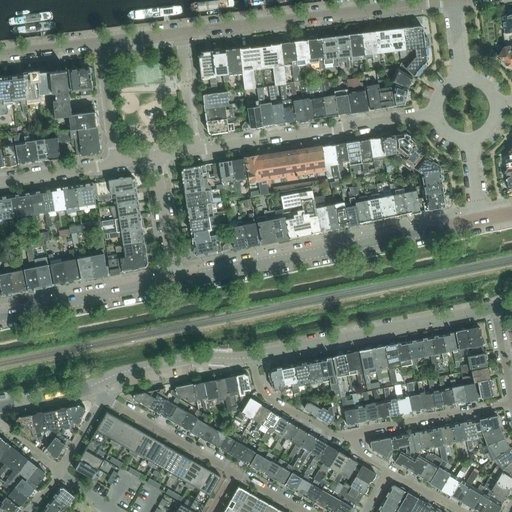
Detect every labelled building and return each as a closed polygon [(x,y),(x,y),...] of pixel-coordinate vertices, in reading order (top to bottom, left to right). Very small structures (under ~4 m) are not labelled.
[(226,1),(196,5),(197,15),(227,11),(226,1)] [(184,6),(154,10),(155,20),(185,16),(184,6)] [(108,15),(78,19),(79,29),(109,25),(108,15)] [(66,21),(36,24),(37,34),(67,31),(66,21)] [(406,57),(403,60),(408,64),(414,57),(416,57),(415,47),(425,46),(428,45),(429,44),(428,38),(427,37),(424,37),(423,28),(419,25),(419,26),(412,26),(412,27),(409,27),(402,28),(406,57)] [(406,57),(402,28),(398,29),(398,28),(397,28),(396,28),(395,27),(394,27),(392,27),(390,29),(389,29),(389,35),(391,51),(399,50),(400,58),(406,57)] [(375,31),(378,53),(391,51),(389,35),(389,30),(385,30),(383,30),(381,28),(378,29),(377,30),(377,31),(375,31)] [(362,33),(364,54),(365,54),(372,53),(373,61),(379,61),(378,53),(375,31),(371,32),(371,31),(370,32),(370,31),(368,30),(365,30),(363,32),(362,33)] [(352,60),(360,60),(365,59),(365,54),(364,54),(362,33),(358,34),(358,33),(356,33),(354,32),(351,32),(350,34),(348,34),(348,35),(352,60)] [(346,61),(346,65),(347,69),(348,70),(353,69),(352,64),(352,60),(348,35),(344,35),(343,35),(341,33),(338,33),(336,36),(335,36),(338,62),(346,61)] [(333,66),(338,66),(339,66),(338,62),(335,36),(331,37),(331,36),(329,37),(329,36),(327,35),(324,35),(323,37),(321,38),(324,64),(332,63),(333,66)] [(325,68),(324,64),(321,38),(321,37),(320,38),(317,39),(317,38),(315,38),(313,36),(310,37),(309,39),(307,39),(311,64),(318,63),(319,69),(325,68)] [(297,65),(305,64),(306,68),(311,67),(311,64),(307,39),(307,40),(304,40),(302,40),(300,38),(297,38),(296,41),(294,41),(297,65)] [(299,81),(297,65),(294,41),(290,42),(290,41),(288,42),(287,39),(283,40),(282,42),(281,43),(284,66),(292,65),(293,82),(294,82),(299,81)] [(286,83),(284,66),(281,43),(281,42),(279,43),(271,44),(270,44),(260,46),(265,85),(279,84),(284,83),(286,83)] [(511,45),(505,45),(505,46),(499,56),(507,63),(507,66),(506,66),(509,68),(511,67),(511,45)] [(256,87),(263,86),(265,85),(260,46),(250,47),(250,46),(248,46),(248,47),(240,48),(240,47),(239,47),(239,48),(243,79),(244,89),(256,87)] [(405,68),(413,75),(414,74),(416,72),(416,71),(417,70),(421,65),(423,64),(425,62),(426,61),(427,61),(426,55),(425,48),(425,46),(415,47),(416,57),(414,57),(408,64),(403,60),(400,63),(401,63),(398,69),(403,71),(405,68)] [(225,49),(221,50),(220,50),(220,49),(218,48),(214,48),(213,50),(213,51),(212,51),(215,74),(222,73),(223,81),(229,80),(228,74),(225,49)] [(237,79),(243,79),(239,48),(235,49),(235,48),(225,49),(228,74),(237,73),(237,79)] [(216,83),(215,74),(212,51),(201,52),(200,52),(198,55),(201,77),(209,76),(211,87),(203,88),(203,94),(217,92),(216,83)] [(164,61),(125,67),(128,85),(166,79),(164,61)] [(82,67),(78,68),(81,89),(81,92),(81,96),(93,94),(92,88),(92,86),(91,85),(90,73),(91,72),(91,68),(89,67),(89,66),(88,67),(86,65),(83,65),(83,66),(82,67)] [(69,74),(71,90),(81,89),(78,68),(77,68),(76,66),(72,67),(71,69),(68,69),(69,74)] [(412,82),(411,80),(412,77),(403,71),(398,69),(396,68),(393,76),(391,81),(407,87),(408,85),(410,85),(412,82)] [(71,92),(71,90),(69,74),(68,69),(66,70),(66,69),(49,71),(52,92),(55,92),(55,93),(56,98),(53,99),(55,116),(66,115),(74,114),(73,108),(71,92)] [(41,72),(36,73),(39,92),(39,93),(40,93),(41,103),(41,104),(53,103),(52,94),(55,93),(55,92),(52,92),(49,71),(41,72)] [(39,92),(36,73),(31,73),(29,72),(25,72),(24,74),(23,74),(25,92),(26,99),(27,99),(27,105),(41,103),(40,93),(39,93),(39,92)] [(9,76),(12,92),(13,100),(21,100),(21,105),(22,105),(23,113),(28,113),(27,105),(27,99),(26,99),(25,92),(23,74),(9,76)] [(13,100),(12,92),(9,76),(1,77),(0,76),(0,114),(7,113),(6,105),(14,104),(13,100)] [(365,92),(367,104),(368,109),(370,108),(370,109),(374,108),(375,108),(376,109),(379,108),(380,107),(382,107),(378,84),(371,85),(369,77),(363,78),(363,82),(364,86),(364,89),(365,92)] [(338,114),(335,95),(328,96),(327,89),(329,89),(327,79),(320,80),(321,85),(323,97),(325,111),(326,116),(330,115),(337,114),(338,114)] [(383,87),(382,80),(377,80),(378,84),(382,107),(385,106),(386,106),(388,107),(391,106),(392,105),(393,105),(391,92),(391,90),(391,86),(383,87)] [(293,98),(293,100),(296,120),(305,119),(302,99),(297,100),(296,92),(294,82),(293,82),(290,82),(292,92),(293,98)] [(293,100),(293,98),(286,99),(285,92),(284,86),(284,83),(279,84),(280,92),(282,100),(285,122),(296,120),(293,100)] [(360,83),(347,85),(348,91),(350,91),(361,89),(360,83)] [(407,89),(395,84),(393,90),(391,90),(391,92),(393,105),(394,105),(403,103),(404,104),(404,102),(406,97),(405,97),(407,96),(408,92),(407,90),(407,89)] [(322,116),(326,116),(325,111),(323,97),(321,85),(316,85),(318,98),(311,99),(314,117),(314,118),(315,117),(322,116)] [(256,87),(258,100),(264,99),(263,86),(256,87)] [(311,99),(309,87),(307,87),(308,90),(306,90),(306,92),(307,98),(302,99),(305,119),(314,117),(311,99)] [(367,104),(365,92),(364,89),(361,89),(350,91),(348,91),(347,91),(350,112),(368,109),(367,104)] [(335,95),(338,114),(342,113),(350,112),(347,91),(347,90),(334,92),(335,95)] [(227,91),(217,92),(203,94),(204,103),(205,107),(229,104),(227,92),(227,91)] [(270,96),(271,102),(274,123),(285,122),(282,100),(276,101),(275,95),(270,96)] [(250,127),(262,125),(259,104),(259,101),(251,102),(250,100),(246,101),(250,127)] [(262,125),(274,123),(271,102),(259,104),(262,125)] [(229,104),(205,107),(205,112),(205,113),(204,114),(205,119),(206,119),(206,120),(231,117),(230,109),(233,109),(232,104),(229,104)] [(96,126),(95,116),(95,111),(90,112),(82,113),(74,114),(66,115),(68,130),(73,129),(96,126)] [(232,130),(231,125),(231,123),(237,123),(236,117),(231,117),(206,120),(207,125),(208,131),(207,131),(211,134),(211,133),(228,131),(232,130)] [(73,129),(75,146),(76,149),(76,154),(80,154),(81,154),(97,152),(100,148),(99,148),(99,143),(98,143),(96,126),(73,129)] [(57,131),(57,137),(58,143),(71,142),(71,146),(75,146),(73,129),(68,130),(57,131)] [(52,158),(60,157),(59,152),(58,143),(57,137),(55,137),(54,132),(45,133),(45,138),(48,154),(49,159),(53,159),(52,158)] [(397,154),(402,158),(414,145),(416,143),(415,143),(415,140),(412,138),(410,138),(409,138),(410,137),(409,135),(410,135),(406,133),(404,133),(404,134),(394,135),(396,142),(396,149),(399,151),(397,154)] [(28,162),(25,142),(20,142),(19,135),(14,136),(18,164),(28,162)] [(382,137),(385,157),(395,155),(396,149),(396,142),(394,135),(390,135),(390,136),(382,137)] [(38,161),(35,141),(29,141),(28,136),(24,136),(25,142),(28,162),(38,161)] [(380,160),(385,159),(382,137),(381,137),(380,137),(379,136),(376,136),(375,138),(373,138),(370,138),(373,160),(375,167),(379,167),(378,159),(379,159),(380,160)] [(49,159),(48,154),(45,138),(35,140),(35,141),(38,161),(49,159)] [(358,140),(358,141),(362,163),(364,176),(369,175),(367,161),(373,160),(370,138),(370,139),(369,139),(368,139),(367,138),(364,138),(363,140),(362,140),(361,140),(359,141),(359,140),(358,140)] [(346,142),(346,143),(349,162),(349,165),(362,163),(358,141),(349,142),(346,142)] [(337,144),(334,144),(338,172),(339,178),(344,177),(342,163),(349,162),(346,143),(337,144)] [(6,166),(16,164),(13,144),(3,146),(6,166)] [(330,145),(322,146),(325,166),(332,164),(334,179),(339,178),(338,172),(334,144),(330,145)] [(404,165),(410,170),(413,166),(420,158),(423,154),(423,153),(423,150),(420,148),(417,148),(417,147),(414,145),(402,158),(400,164),(403,165),(404,165)] [(259,156),(260,161),(262,178),(266,178),(270,177),(286,174),(287,180),(296,179),(295,173),(326,168),(325,166),(322,146),(321,147),(313,148),(312,148),(304,149),(303,149),(295,151),(294,151),(286,152),(285,152),(278,153),(277,153),(276,154),(268,155),(267,155),(262,156),(259,156)] [(420,158),(413,166),(415,168),(422,159),(426,156),(423,154),(420,158)] [(259,156),(245,158),(248,180),(258,179),(258,182),(260,195),(268,194),(268,193),(266,180),(266,178),(262,178),(260,161),(259,156)] [(421,173),(440,170),(440,165),(439,165),(432,160),(433,157),(430,156),(427,156),(426,156),(422,159),(415,168),(421,173)] [(247,182),(246,178),(243,159),(231,161),(235,190),(240,189),(239,183),(247,182)] [(220,176),(222,184),(222,188),(229,187),(229,191),(235,190),(231,161),(218,163),(220,176)] [(218,163),(212,164),(213,169),(214,177),(220,176),(218,163)] [(206,173),(205,165),(201,165),(199,166),(199,165),(193,166),(184,168),(181,171),(182,177),(183,181),(207,178),(209,177),(208,172),(206,173)] [(422,178),(419,179),(420,185),(420,186),(423,185),(441,182),(441,181),(443,179),(443,175),(441,174),(440,170),(421,173),(422,178)] [(108,181),(92,183),(94,196),(96,196),(136,189),(134,179),(131,176),(124,177),(117,178),(108,180),(108,181)] [(184,190),(185,194),(209,190),(211,190),(210,185),(208,186),(207,178),(183,181),(183,182),(184,190)] [(327,179),(273,187),(274,192),(280,191),(311,186),(328,184),(327,179)] [(94,196),(92,183),(92,182),(84,184),(75,185),(79,206),(96,203),(94,196)] [(441,182),(423,185),(426,198),(443,194),(443,193),(445,191),(445,188),(444,188),(442,186),(441,182)] [(396,215),(390,190),(383,191),(381,183),(376,184),(378,193),(383,217),(387,216),(388,216),(390,217),(393,217),(395,215),(396,215)] [(420,211),(418,203),(417,199),(416,192),(415,190),(408,192),(406,184),(402,185),(403,188),(404,193),(408,212),(411,211),(411,213),(420,211)] [(66,208),(67,212),(71,212),(79,210),(79,206),(75,185),(67,186),(62,187),(66,208)] [(312,190),(311,186),(280,191),(280,196),(283,208),(299,205),(302,204),(303,209),(300,209),(305,234),(312,233),(320,231),(313,197),(312,190)] [(66,208),(62,187),(55,188),(52,189),(55,210),(66,208)] [(390,188),(390,190),(396,215),(399,214),(400,214),(402,215),(405,214),(407,212),(408,212),(404,193),(403,188),(395,190),(395,187),(390,188)] [(47,226),(51,226),(52,226),(50,211),(55,210),(52,189),(51,189),(44,190),(41,190),(45,212),(47,226)] [(136,189),(96,196),(97,200),(116,198),(117,205),(138,202),(137,193),(136,193),(136,189)] [(45,212),(41,190),(34,192),(34,191),(31,192),(34,213),(36,220),(40,220),(39,213),(45,212)] [(186,202),(187,206),(215,202),(221,201),(220,197),(212,198),(210,198),(209,190),(185,194),(186,202)] [(354,195),(353,191),(350,191),(347,192),(350,203),(344,204),(349,225),(357,224),(356,222),(359,222),(354,195)] [(34,213),(31,192),(24,193),(21,193),(24,215),(25,222),(29,221),(28,214),(34,213)] [(370,192),(366,192),(366,193),(366,195),(371,219),(371,220),(375,219),(376,219),(378,220),(381,219),(382,217),(383,217),(378,193),(371,194),(370,192)] [(10,195),(14,217),(24,215),(21,193),(20,193),(20,194),(13,195),(10,195)] [(371,219),(366,195),(359,197),(358,194),(354,195),(359,222),(363,221),(364,221),(366,222),(369,221),(370,220),(371,219)] [(417,199),(418,203),(423,203),(424,205),(425,210),(428,209),(428,210),(445,206),(445,205),(446,203),(447,203),(446,200),(444,198),(443,194),(426,198),(422,198),(417,199)] [(14,217),(10,195),(7,196),(0,197),(0,196),(0,197),(3,218),(9,217),(11,232),(16,231),(15,224),(14,219),(14,217)] [(320,231),(330,229),(325,205),(323,195),(313,197),(320,231)] [(245,208),(252,207),(250,199),(244,200),(245,208)] [(140,215),(138,202),(117,205),(109,206),(110,211),(114,219),(140,215)] [(213,215),(217,215),(217,214),(215,202),(187,206),(187,207),(188,215),(189,219),(213,215)] [(349,225),(344,204),(344,202),(334,204),(339,227),(349,225)] [(334,204),(325,205),(330,229),(339,227),(334,204)] [(284,212),(289,238),(298,236),(305,234),(300,209),(297,210),(297,214),(293,214),(293,211),(284,212)] [(279,240),(289,238),(284,212),(275,214),(275,210),(269,211),(275,240),(279,239),(279,240)] [(265,216),(256,217),(261,243),(271,241),(275,240),(269,211),(264,212),(265,216)] [(259,243),(253,213),(248,214),(250,223),(242,225),(246,246),(247,246),(255,244),(259,243)] [(110,220),(102,221),(102,226),(110,224),(116,223),(117,232),(118,232),(142,227),(141,219),(140,219),(140,215),(119,218),(115,219),(110,220)] [(213,215),(189,219),(190,227),(191,232),(208,229),(214,228),(215,228),(219,227),(217,215),(213,215)] [(100,221),(80,223),(81,231),(101,228),(100,221)] [(230,227),(232,236),(233,244),(234,249),(242,247),(246,246),(242,225),(242,221),(241,221),(237,222),(236,221),(229,222),(230,227)] [(117,232),(104,234),(104,239),(105,239),(119,237),(121,236),(122,244),(144,240),(142,227),(118,232),(117,232)] [(208,229),(191,232),(193,244),(218,239),(217,234),(210,236),(208,229)] [(103,238),(98,239),(99,247),(101,247),(101,249),(96,250),(89,251),(94,277),(102,275),(107,274),(108,274),(107,266),(105,266),(103,249),(105,249),(103,238)] [(217,252),(221,251),(220,246),(218,239),(193,244),(194,253),(194,254),(198,256),(216,252),(217,252)] [(123,251),(124,257),(146,253),(145,244),(144,244),(144,240),(122,244),(123,245),(115,246),(116,252),(123,251)] [(27,288),(28,290),(37,288),(40,288),(35,264),(34,260),(30,241),(25,242),(29,265),(24,266),(24,269),(27,288)] [(73,249),(68,250),(70,256),(69,256),(70,260),(63,261),(67,282),(75,281),(75,280),(79,279),(79,277),(78,275),(75,259),(73,249)] [(94,277),(89,251),(88,252),(89,256),(77,258),(81,279),(85,278),(85,279),(94,277)] [(5,270),(0,270),(0,285),(1,290),(1,293),(2,295),(11,293),(14,293),(8,260),(6,253),(2,254),(3,261),(5,270)] [(67,282),(63,261),(62,258),(54,260),(53,253),(48,254),(53,280),(54,285),(58,284),(67,282)] [(117,258),(108,259),(110,273),(116,272),(122,271),(132,269),(138,268),(145,266),(145,267),(147,263),(146,253),(124,257),(117,258)] [(46,257),(34,260),(35,264),(40,288),(48,286),(52,285),(52,283),(51,280),(46,257)] [(16,292),(26,291),(26,290),(22,269),(15,271),(12,259),(8,260),(14,293),(16,292)] [(470,346),(478,345),(482,344),(482,343),(484,342),(483,339),(481,338),(479,327),(478,327),(476,325),(473,326),(472,328),(467,329),(470,346)] [(459,349),(464,348),(470,346),(467,329),(466,329),(464,328),(461,328),(460,331),(455,331),(456,336),(459,349)] [(450,333),(442,334),(446,351),(452,350),(456,366),(460,365),(453,331),(449,332),(450,333)] [(446,351),(442,334),(431,336),(435,354),(441,352),(443,361),(445,370),(449,369),(448,360),(446,351)] [(420,339),(423,356),(430,354),(433,369),(438,368),(435,354),(431,336),(420,339)] [(417,368),(415,357),(423,356),(420,339),(407,341),(410,358),(412,364),(413,369),(417,368)] [(396,343),(401,366),(403,376),(407,375),(405,365),(412,364),(410,358),(407,341),(400,343),(400,342),(396,343)] [(397,383),(394,368),(401,366),(396,343),(395,344),(393,343),(390,343),(389,345),(388,345),(383,346),(384,346),(388,369),(389,369),(392,384),(397,383)] [(382,379),(380,370),(388,369),(384,346),(382,346),(381,345),(378,346),(377,347),(376,347),(371,348),(376,371),(378,380),(382,379)] [(371,389),(368,373),(376,371),(371,348),(370,349),(368,347),(366,348),(365,350),(364,350),(363,350),(359,351),(367,389),(371,389)] [(357,351),(352,352),(353,352),(352,352),(350,351),(347,351),(346,353),(345,354),(349,375),(356,373),(358,383),(364,382),(363,378),(357,351)] [(349,375),(345,354),(343,354),(342,353),(339,353),(338,355),(336,355),(336,356),(332,357),(334,362),(336,377),(341,376),(349,375)] [(461,372),(466,371),(470,370),(470,368),(487,365),(486,360),(487,358),(486,355),(484,354),(484,353),(467,356),(469,364),(460,365),(461,372)] [(318,359),(322,382),(329,380),(331,391),(334,390),(336,400),(341,399),(341,396),(338,384),(337,377),(336,377),(335,377),(330,356),(326,357),(326,358),(325,358),(323,357),(320,357),(319,359),(318,359)] [(305,361),(310,384),(322,382),(318,359),(313,360),(312,360),(311,359),(308,360),(307,361),(306,362),(306,361),(305,361)] [(298,387),(310,384),(305,361),(301,362),(301,363),(300,363),(298,362),(296,362),(295,364),(293,364),(298,387)] [(281,366),(285,389),(293,388),(293,390),(294,390),(294,393),(299,393),(298,387),(293,364),(289,365),(288,365),(286,364),(283,365),(282,366),(281,367),(281,366)] [(285,389),(281,366),(276,367),(276,368),(270,369),(270,368),(268,368),(267,370),(267,372),(268,372),(269,374),(268,374),(269,376),(270,381),(269,382),(270,385),(271,386),(272,386),(273,390),(275,391),(283,390),(283,391),(281,392),(282,394),(284,396),(284,395),(287,395),(285,389)] [(478,381),(485,379),(489,378),(488,374),(490,372),(490,369),(487,368),(487,367),(482,368),(471,370),(474,382),(478,381)] [(236,376),(239,393),(239,395),(241,401),(242,408),(245,403),(244,396),(243,396),(242,394),(244,394),(244,395),(248,394),(249,392),(248,389),(249,389),(249,387),(250,386),(250,384),(248,384),(247,380),(248,380),(247,377),(247,378),(247,376),(248,374),(245,372),(244,374),(236,376)] [(239,393),(236,376),(235,376),(233,374),(230,375),(230,377),(225,378),(231,407),(236,406),(234,394),(239,393)] [(467,401),(463,385),(456,386),(453,374),(449,375),(452,387),(455,403),(460,402),(461,403),(464,402),(466,401),(467,401)] [(445,389),(442,376),(438,377),(440,389),(444,405),(455,403),(452,387),(445,389)] [(463,385),(467,401),(468,400),(470,401),(472,401),(473,399),(477,398),(474,382),(471,383),(471,380),(465,376),(462,377),(463,385)] [(227,409),(232,408),(231,407),(225,378),(221,379),(219,377),(217,378),(216,380),(215,380),(219,400),(225,399),(227,409)] [(433,407),(444,405),(440,389),(435,391),(432,378),(428,379),(430,391),(433,407)] [(490,378),(489,378),(485,379),(478,381),(480,393),(481,398),(493,395),(491,387),(491,385),(493,383),(492,381),(490,380),(490,378)] [(204,382),(209,406),(213,405),(212,398),(218,397),(218,401),(219,400),(215,380),(213,380),(212,379),(209,379),(208,381),(204,382)] [(433,407),(430,391),(424,393),(422,380),(417,381),(419,394),(423,409),(433,407)] [(209,406),(204,382),(200,383),(198,381),(195,382),(194,384),(193,384),(196,400),(197,401),(202,400),(204,410),(209,409),(209,406)] [(409,396),(412,411),(423,409),(419,394),(413,395),(411,382),(407,383),(409,396)] [(175,389),(175,392),(176,392),(177,396),(180,395),(181,398),(187,396),(188,401),(196,400),(193,384),(193,383),(191,384),(190,383),(187,383),(186,385),(175,387),(175,389)] [(400,384),(394,386),(397,398),(400,414),(412,411),(409,396),(402,397),(400,384)] [(383,388),(384,392),(386,400),(389,416),(400,414),(397,398),(390,399),(389,391),(388,387),(383,388)] [(157,394),(149,408),(159,413),(168,397),(163,394),(165,391),(165,390),(164,388),(160,389),(157,394)] [(133,398),(149,408),(157,394),(160,389),(150,391),(145,392),(134,394),(133,398)] [(374,395),(375,402),(379,418),(389,416),(386,400),(380,401),(379,394),(378,389),(373,390),(374,395)] [(379,418),(375,402),(369,403),(367,392),(362,392),(365,404),(368,420),(379,418)] [(354,406),(357,422),(368,420),(365,404),(359,405),(357,393),(352,394),(352,399),(354,406)] [(168,397),(159,413),(168,419),(176,405),(180,399),(176,397),(171,394),(169,397),(168,397)] [(345,396),(341,396),(341,399),(347,424),(357,422),(354,406),(352,399),(347,400),(346,395),(345,396)] [(250,398),(247,402),(241,413),(239,412),(235,420),(240,423),(245,415),(251,419),(260,404),(259,403),(259,401),(256,400),(254,400),(250,398)] [(322,407),(318,404),(319,402),(319,399),(307,401),(306,403),(305,405),(304,407),(311,412),(312,414),(314,415),(316,415),(317,415),(322,407)] [(297,406),(297,407),(302,410),(304,407),(305,405),(300,402),(297,406)] [(75,427),(77,423),(79,422),(81,419),(80,419),(80,417),(85,409),(84,408),(84,406),(81,404),(79,405),(78,404),(77,406),(66,408),(70,428),(73,427),(75,427)] [(255,437),(262,424),(270,410),(266,408),(265,406),(263,404),(261,405),(260,404),(251,419),(258,423),(251,435),(255,437)] [(180,425),(187,412),(186,411),(178,406),(176,405),(168,419),(180,425)] [(322,407),(317,415),(318,416),(318,418),(321,419),(322,419),(330,423),(334,417),(332,406),(329,406),(327,409),(322,407)] [(65,431),(64,431),(64,429),(70,428),(66,408),(65,408),(64,407),(60,408),(59,409),(55,410),(57,420),(56,420),(57,427),(58,433),(62,436),(65,431)] [(47,411),(43,412),(45,423),(44,423),(46,430),(47,436),(49,436),(49,438),(51,438),(50,429),(57,427),(56,420),(57,420),(55,410),(54,410),(52,410),(52,409),(49,410),(47,411)] [(190,431),(197,418),(201,412),(196,409),(193,415),(187,412),(180,425),(190,431)] [(271,411),(270,410),(262,424),(267,428),(261,439),(265,442),(272,430),(280,416),(276,414),(276,412),(273,411),(271,411)] [(106,436),(117,417),(106,411),(90,440),(101,446),(106,436)] [(35,425),(38,442),(39,442),(40,441),(40,440),(42,439),(40,431),(46,430),(44,423),(45,423),(43,412),(42,413),(41,412),(37,412),(37,413),(36,414),(31,415),(33,425),(35,425)] [(206,424),(207,424),(211,417),(206,415),(203,413),(201,415),(205,417),(203,422),(197,418),(190,431),(199,436),(206,424)] [(33,438),(38,442),(35,425),(33,425),(31,415),(21,417),(19,416),(19,417),(17,417),(14,420),(15,422),(14,423),(21,428),(22,430),(25,433),(25,432),(26,432),(27,433),(31,429),(33,438)] [(280,416),(272,430),(277,433),(273,439),(277,442),(281,436),(289,422),(286,420),(285,418),(282,416),(280,417),(280,416)] [(480,419),(482,430),(500,426),(498,423),(500,421),(499,418),(497,417),(497,416),(486,418),(484,417),(481,418),(481,419),(480,419)] [(106,436),(111,439),(109,443),(113,445),(126,423),(117,417),(106,436)] [(478,438),(474,420),(472,421),(471,420),(468,420),(467,422),(462,423),(466,441),(468,450),(473,449),(471,440),(478,438)] [(289,422),(281,436),(286,439),(282,447),(286,449),(290,441),(298,427),(295,425),(295,423),(292,422),(290,422),(289,422)] [(455,443),(466,441),(462,423),(458,423),(457,422),(454,423),(453,424),(452,425),(455,443)] [(126,423),(113,445),(117,447),(119,444),(125,447),(135,428),(126,423)] [(199,436),(209,442),(216,429),(217,429),(219,426),(215,424),(213,427),(207,424),(206,424),(199,436)] [(450,455),(448,444),(455,443),(452,425),(449,425),(448,424),(445,425),(445,426),(440,427),(444,445),(446,455),(450,455)] [(500,426),(482,430),(482,431),(486,443),(482,444),(482,447),(486,445),(504,438),(505,438),(504,436),(505,434),(503,432),(501,431),(500,426)] [(230,429),(229,429),(226,427),(222,433),(217,429),(216,429),(209,442),(219,447),(226,435),(227,435),(230,429)] [(293,458),(300,447),(308,433),(304,431),(304,429),(301,427),(299,428),(298,427),(290,441),(296,444),(289,456),(293,458)] [(441,459),(442,460),(444,461),(447,463),(447,462),(448,463),(446,455),(444,445),(440,427),(436,428),(435,427),(432,428),(431,429),(429,429),(433,447),(434,447),(439,446),(441,459)] [(135,428),(125,447),(130,450),(128,454),(132,456),(145,433),(135,428)] [(422,431),(418,431),(422,450),(431,448),(432,454),(436,456),(434,447),(433,447),(429,429),(427,430),(426,429),(423,429),(422,431)] [(409,433),(407,434),(409,445),(410,452),(416,451),(417,458),(418,455),(422,449),(418,432),(414,432),(412,432),(410,432),(409,433)] [(58,433),(46,448),(51,452),(51,454),(54,456),(56,456),(57,457),(57,456),(62,449),(63,448),(65,445),(65,444),(65,443),(65,442),(67,439),(62,436),(58,433)] [(145,433),(132,456),(136,458),(138,454),(143,457),(154,439),(145,433)] [(235,440),(236,441),(239,435),(235,433),(232,438),(227,435),(226,435),(219,447),(228,453),(235,440)] [(299,470),(308,453),(317,439),(314,437),(313,435),(310,433),(309,433),(308,433),(300,447),(305,450),(300,459),(298,458),(293,466),(299,470)] [(409,445),(407,434),(405,434),(404,433),(401,434),(400,435),(390,437),(392,449),(405,446),(409,445)] [(395,461),(398,457),(393,454),(392,449),(390,437),(370,441),(370,443),(369,444),(370,447),(371,448),(372,450),(374,449),(395,461)] [(1,438),(0,438),(0,457),(10,445),(6,442),(6,440),(3,438),(1,438)] [(248,440),(245,438),(241,444),(236,441),(235,440),(228,453),(238,458),(245,446),(248,440)] [(489,461),(494,458),(506,449),(509,447),(504,438),(486,445),(482,447),(480,448),(484,455),(485,454),(489,461)] [(154,439),(143,457),(149,460),(147,464),(151,467),(163,444),(154,439)] [(318,439),(317,439),(308,453),(314,457),(304,473),(308,476),(318,459),(327,444),(324,442),(324,443),(323,442),(323,440),(320,439),(318,439)] [(101,464),(105,466),(107,462),(101,458),(95,455),(99,449),(101,446),(90,440),(79,459),(98,469),(101,464)] [(163,444),(151,467),(155,469),(157,465),(162,468),(173,449),(163,444)] [(329,467),(329,466),(327,465),(334,454),(337,450),(334,448),(333,448),(332,446),(330,444),(328,445),(327,444),(318,459),(323,462),(313,479),(314,479),(319,482),(319,483),(322,479),(326,472),(329,467)] [(11,446),(10,445),(0,457),(0,459),(5,463),(0,469),(0,474),(1,476),(8,466),(19,452),(15,449),(15,447),(13,445),(11,446)] [(406,454),(401,451),(398,457),(395,461),(410,470),(416,460),(409,456),(411,453),(410,452),(409,445),(405,446),(406,453),(406,454)] [(238,458),(248,464),(255,451),(245,446),(238,458)] [(504,467),(511,460),(511,448),(510,447),(509,447),(506,449),(494,458),(502,469),(504,467)] [(101,458),(104,453),(99,449),(95,455),(101,458)] [(169,477),(172,473),(182,455),(173,449),(162,468),(168,471),(165,475),(169,477)] [(336,455),(329,466),(329,467),(334,470),(329,479),(333,481),(348,457),(345,455),(344,454),(344,453),(341,451),(339,452),(338,451),(336,455)] [(19,452),(8,466),(13,470),(7,479),(10,481),(11,482),(13,478),(15,475),(28,459),(24,456),(24,454),(22,452),(20,453),(19,452)] [(274,455),(270,453),(268,452),(265,458),(256,453),(250,465),(264,473),(271,460),(274,455)] [(420,476),(431,455),(428,453),(424,459),(418,455),(417,458),(416,460),(410,470),(419,476),(420,476)] [(438,467),(432,463),(434,459),(441,463),(442,460),(441,459),(436,456),(432,454),(431,455),(420,476),(430,482),(438,467)] [(182,455),(172,473),(169,477),(173,480),(176,476),(181,479),(192,460),(182,455)] [(331,484),(329,488),(334,490),(343,475),(348,478),(357,462),(350,458),(348,457),(333,481),(331,484)] [(28,459),(15,475),(21,479),(22,478),(25,480),(36,466),(34,464),(34,463),(30,459),(29,460),(28,459)] [(74,469),(92,479),(96,481),(99,477),(95,475),(98,469),(79,459),(74,469)] [(271,460),(264,473),(273,478),(283,461),(279,459),(277,464),(271,460)] [(192,460),(181,479),(186,482),(184,486),(188,488),(201,465),(192,460)] [(439,467),(438,467),(430,482),(431,483),(431,485),(434,486),(435,485),(441,489),(450,473),(443,469),(447,463),(444,461),(442,460),(441,463),(439,467)] [(283,461),(273,478),(283,484),(290,471),(291,472),(293,467),(288,464),(286,469),(282,466),(285,462),(283,461)] [(465,462),(460,470),(464,473),(469,465),(465,462)] [(194,486),(199,489),(200,489),(210,471),(201,465),(188,488),(192,490),(194,486)] [(362,465),(359,469),(356,475),(370,484),(372,480),(374,479),(375,476),(375,474),(376,473),(362,465)] [(34,488),(37,485),(44,476),(44,475),(44,472),(36,466),(25,480),(34,488)] [(511,477),(504,473),(495,468),(492,472),(499,476),(496,481),(510,489),(511,488),(511,487),(511,477)] [(460,479),(464,473),(460,470),(456,477),(450,473),(441,489),(442,490),(442,491),(445,493),(446,492),(451,495),(460,479)] [(459,499),(461,501),(471,486),(478,473),(473,470),(465,483),(460,479),(451,495),(459,499)] [(200,489),(199,489),(194,499),(204,505),(220,477),(210,471),(200,489)] [(294,490),(302,478),(298,476),(294,474),(292,472),(287,480),(284,485),(294,490)] [(314,479),(313,479),(312,478),(310,482),(306,480),(308,476),(304,473),(303,476),(302,478),(294,490),(304,496),(314,479)] [(34,488),(25,480),(22,478),(21,479),(15,475),(13,478),(18,482),(15,487),(27,496),(34,488)] [(350,486),(359,491),(363,494),(364,493),(366,492),(366,493),(368,490),(367,489),(367,488),(370,484),(356,475),(350,486)] [(7,479),(2,485),(5,487),(9,483),(10,481),(7,479)] [(319,482),(314,479),(304,496),(315,502),(324,485),(321,484),(319,487),(317,486),(319,482)] [(324,485),(329,488),(331,484),(322,479),(319,483),(321,484),(324,485)] [(501,497),(505,499),(507,496),(506,496),(507,495),(508,495),(510,492),(509,491),(510,489),(496,481),(493,487),(486,483),(484,487),(490,490),(501,497)] [(357,504),(363,494),(359,491),(350,486),(345,483),(339,493),(341,495),(344,497),(346,498),(350,500),(357,504)] [(393,511),(403,495),(406,491),(405,491),(404,488),(401,486),(399,487),(398,487),(395,485),(395,484),(394,485),(392,485),(391,485),(391,486),(376,511),(393,511)] [(484,487),(480,484),(477,489),(471,486),(461,501),(463,502),(463,503),(466,505),(467,504),(472,507),(481,492),(484,487)] [(328,489),(329,488),(324,485),(315,502),(324,508),(333,492),(328,489)] [(240,488),(240,487),(238,486),(237,488),(228,505),(239,511),(249,493),(240,488)] [(8,495),(17,502),(21,505),(27,496),(15,487),(8,495)] [(74,496),(63,487),(60,488),(49,502),(61,511),(62,510),(64,507),(64,508),(73,496),(74,496)] [(341,495),(339,493),(334,491),(333,492),(324,508),(332,511),(335,511),(342,501),(339,499),(341,495)] [(409,511),(418,498),(407,492),(405,497),(395,511),(409,511)] [(479,511),(482,511),(491,498),(487,495),(481,492),(472,507),(479,511)] [(239,511),(250,511),(259,498),(249,493),(239,511)] [(341,495),(339,499),(342,501),(344,502),(348,504),(354,508),(357,504),(350,500),(346,498),(344,497),(341,495)] [(15,511),(19,507),(6,497),(1,502),(0,501),(0,506),(7,511),(15,511)] [(259,498),(250,511),(263,511),(268,504),(259,498)] [(418,498),(409,511),(428,511),(432,507),(431,506),(430,504),(428,503),(426,503),(423,501),(418,498)] [(496,511),(502,504),(497,501),(491,498),(482,511),(496,511)] [(175,511),(200,511),(204,505),(194,499),(192,502),(188,508),(183,505),(180,504),(177,502),(174,506),(178,508),(175,511)] [(186,499),(184,503),(183,505),(188,508),(192,502),(186,499)] [(354,508),(348,504),(344,502),(342,501),(335,511),(355,511),(356,511),(355,509),(355,508),(354,508)] [(63,511),(62,511),(62,510),(61,511),(49,502),(42,511),(43,511),(63,511)]
